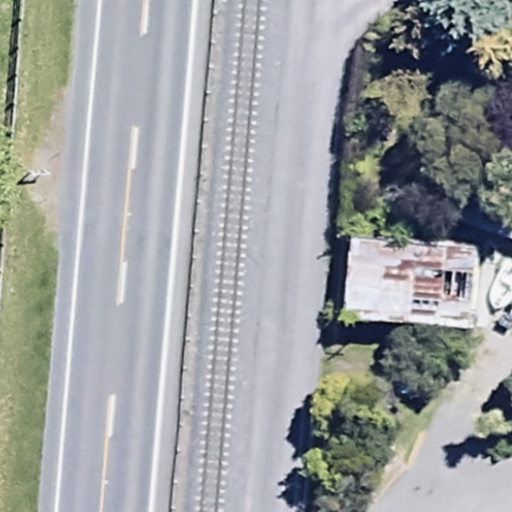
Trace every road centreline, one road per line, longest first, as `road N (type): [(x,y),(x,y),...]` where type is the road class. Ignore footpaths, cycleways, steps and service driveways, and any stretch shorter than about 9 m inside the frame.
road 1 (unclassified): [(326,0),(284,511)]
road 2 (trunk): [(106,511),(145,0)]
